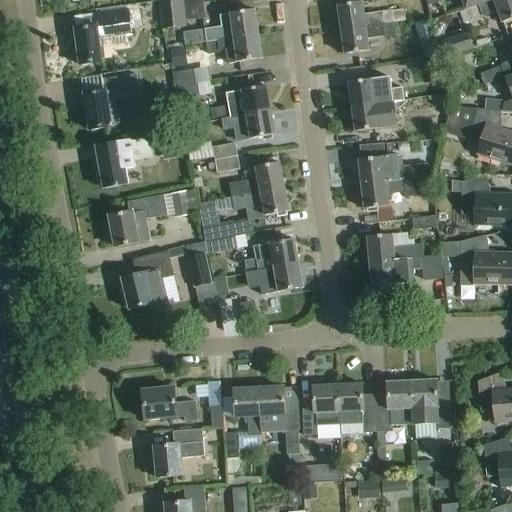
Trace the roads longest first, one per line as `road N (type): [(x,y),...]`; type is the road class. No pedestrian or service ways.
road 1 (residential): [(90,360),(25,0)]
road 2 (residential): [(335,335),(293,0)]
road 3 (secondary): [(29,511),(0,253)]
road 4 (residential): [(90,360),(335,335)]
road 5 (residential): [(335,335),(511,328)]
road 6 (residential): [(119,511),(90,360)]
